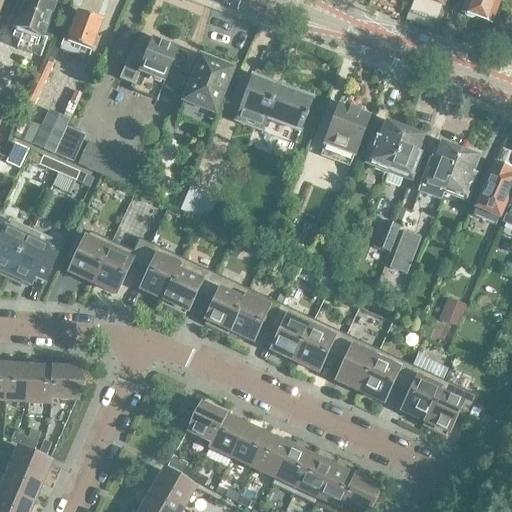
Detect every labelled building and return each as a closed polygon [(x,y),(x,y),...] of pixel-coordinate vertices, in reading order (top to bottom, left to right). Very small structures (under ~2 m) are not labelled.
[(35,54),(53,5),(50,3),(49,1),(47,0),(26,0),(14,33),(22,36),(18,47),(35,54)] [(407,0),(407,2),(407,3),(411,5),(408,12),(436,22),(444,0),(407,0)] [(466,0),(462,13),(461,14),(464,15),(466,18),(471,19),(474,18),(491,24),(499,0),(466,0)] [(88,58),(102,22),(77,13),(67,43),(65,49),(88,58)] [(131,90),(156,101),(177,51),(174,49),(176,47),(166,43),(165,45),(152,40),(144,60),(140,58),(139,59),(130,56),(131,55),(130,54),(119,80),(133,85),(131,90)] [(60,48),(51,45),(13,126),(26,132),(45,94),(40,92),(60,48)] [(214,115),(232,71),(201,58),(183,103),(184,104),(179,118),(208,130),(214,115)] [(310,100),(278,88),(253,79),(252,78),(235,122),(262,132),(264,126),(265,127),(266,125),(277,130),(277,131),(282,133),(282,131),(294,136),(293,137),(298,139),(305,119),(306,120),(308,116),(306,115),(312,100),(310,100)] [(68,103),(62,117),(69,120),(75,106),(81,94),(74,91),(69,103),(68,103)] [(363,116),(358,114),(359,112),(349,109),(348,110),(339,106),(321,153),(322,153),(320,157),(349,168),(350,164),(351,164),(369,118),(368,117),(366,123),(361,121),(363,116)] [(53,151),(62,130),(48,123),(37,144),(53,151)] [(388,176),(405,132),(396,128),(394,125),(390,123),(386,125),(386,124),(381,136),(377,134),(375,139),(376,139),(373,146),(369,144),(366,151),(370,153),(366,165),(375,169),(374,171),(388,176)] [(54,155),(74,163),(85,137),(65,129),(54,155)] [(412,134),(405,132),(388,176),(401,181),(402,179),(410,182),(420,156),(421,156),(423,151),(418,150),(422,138),(420,134),(416,133),(412,134)] [(88,143),(78,165),(122,185),(132,163),(88,143)] [(446,191),(460,152),(451,149),(450,146),(446,144),(442,146),(441,145),(437,157),(432,155),(430,160),(431,160),(421,186),(419,194),(441,202),(446,191)] [(19,169),(27,151),(15,146),(6,163),(19,169)] [(468,155),(460,152),(446,191),(459,196),(457,200),(466,203),(475,177),(476,177),(478,172),(474,171),(478,159),(477,159),(475,155),(471,154),(468,155)] [(57,174),(61,165),(43,157),(39,166),(57,174)] [(79,173),(61,165),(57,174),(75,182),(79,173)] [(510,173),(494,166),(472,218),(495,228),(511,187),(511,179),(509,178),(510,173)] [(227,174),(215,169),(204,195),(189,189),(180,211),(206,222),(227,174)] [(511,199),(502,224),(506,226),(511,228),(511,199)] [(400,209),(395,220),(401,222),(405,211),(400,209)] [(0,276),(7,280),(30,230),(9,220),(7,223),(0,219),(0,276)] [(383,222),(373,248),(388,254),(398,228),(383,222)] [(52,241),(30,230),(7,280),(16,284),(20,285),(21,282),(30,286),(35,277),(45,282),(51,270),(53,265),(61,248),(51,243),(52,241)] [(91,284),(110,242),(89,232),(86,240),(75,235),(63,259),(74,264),(70,274),(91,284)] [(403,232),(388,270),(406,276),(420,238),(403,232)] [(139,269),(150,245),(138,239),(132,253),(110,242),(91,284),(115,295),(129,264),(139,269)] [(236,239),(228,254),(237,258),(245,243),(236,239)] [(164,302),(183,260),(150,245),(139,269),(149,274),(141,291),(163,301),(164,302)] [(295,249),(291,257),(301,262),(305,253),(295,249)] [(204,299),(216,275),(183,260),(164,302),(163,301),(161,306),(184,317),(194,295),(204,299)] [(229,332),(248,291),(216,275),(204,299),(214,304),(204,326),(228,337),(230,332),(229,332)] [(317,290),(326,294),(335,298),(342,284),(324,275),(317,290)] [(270,330),(281,306),(248,291),(229,332),(230,332),(252,343),(260,325),(270,330)] [(379,295),(373,309),(387,315),(393,301),(379,295)] [(447,299),(438,320),(457,328),(466,307),(447,299)] [(294,363),(314,321),(281,306),(270,330),(280,335),(272,352),(294,363)] [(335,360),(346,336),(314,321),(294,363),(317,373),(325,356),(335,360)] [(359,393),(379,351),(346,336),(335,360),(345,365),(337,383),(359,393)] [(400,391),(411,367),(379,351),(359,393),(382,404),(390,386),(400,391)] [(76,366),(75,366),(75,367),(52,365),(52,370),(50,400),(52,400),(74,402),(76,402),(82,387),(76,366)] [(28,404),(30,369),(7,367),(5,402),(28,404)] [(425,423),(444,382),(411,367),(400,391),(410,396),(402,413),(424,423),(425,423)] [(52,370),(30,369),(28,404),(51,405),(52,400),(50,400),(52,370)] [(477,397),(444,382),(425,423),(424,423),(422,428),(445,439),(455,417),(466,422),(477,397)] [(224,417),(225,418),(227,413),(205,403),(204,402),(194,420),(189,434),(190,434),(211,444),(224,417)] [(231,459),(246,428),(225,418),(224,417),(211,444),(208,449),(231,459)] [(253,469),(267,438),(246,428),(231,459),(253,469)] [(22,446),(25,439),(14,434),(11,441),(22,446)] [(274,480),(289,448),(267,438),(253,469),(274,479),(274,480)] [(37,444),(25,439),(22,446),(34,451),(37,444)] [(46,456),(51,444),(44,441),(39,453),(46,456)] [(293,497),(311,458),(289,448),(274,480),(274,479),(270,486),(293,497)] [(50,464),(18,451),(9,471),(41,485),(50,464)] [(318,500),(333,468),(311,458),(293,497),(315,507),(319,500),(318,500)] [(193,481),(197,474),(186,468),(182,475),(193,481)] [(354,478),(333,468),(318,500),(319,500),(340,510),(343,506),(342,506),(354,478)] [(33,505),(41,485),(9,471),(0,491),(33,505)] [(164,472),(152,491),(182,509),(194,489),(164,472)] [(379,484),(377,483),(356,473),(354,478),(342,506),(343,506),(355,511),(367,511),(373,504),(379,484)] [(208,480),(197,474),(193,481),(204,487),(208,480)] [(29,511),(33,505),(0,491),(0,492),(0,511),(29,511)] [(144,511),(180,511),(182,509),(152,491),(142,510),(144,511)] [(236,504),(240,497),(229,491),(225,498),(236,504)] [(251,503),(240,497),(236,504),(247,509),(251,503)]
